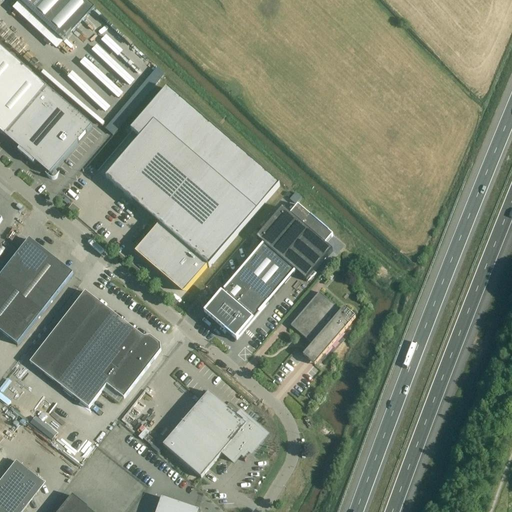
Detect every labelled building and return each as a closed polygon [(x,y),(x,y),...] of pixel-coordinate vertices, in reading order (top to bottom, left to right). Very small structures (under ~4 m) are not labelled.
[(95,9),(85,0),(16,0),(20,3),(64,43),(95,9)] [(0,132),(19,149),(34,162),(50,176),(92,127),(0,48),(0,132)] [(141,139),(106,179),(162,227),(141,252),(187,292),(208,266),(210,268),(279,186),(178,99),(167,90),(132,131),(141,139)] [(237,339),(295,272),(306,282),(333,252),(325,245),(333,236),(298,206),(290,215),(283,209),(256,239),(264,246),(207,313),(237,339)] [(0,330),(19,345),(73,275),(29,240),(0,277),(0,330)] [(144,338),(85,293),(30,364),(89,410),(107,386),(124,400),(161,352),(160,345),(150,338),(144,338)] [(319,293),(291,327),(313,345),(303,356),(315,366),(355,319),(344,309),(341,312),(319,293)] [(299,372),(307,365),(300,356),(292,364),(299,372)] [(21,358),(13,364),(17,369),(24,363),(21,358)] [(238,419),(209,394),(163,447),(201,479),(223,454),(235,464),(242,455),(244,457),(249,452),(251,454),(244,462),(245,462),(267,437),(241,415),(238,419)] [(22,511),(44,485),(15,462),(0,481),(0,511),(22,511)] [(90,511),(71,496),(57,511),(90,511)] [(163,497),(157,511),(199,511),(201,510),(163,497)]
